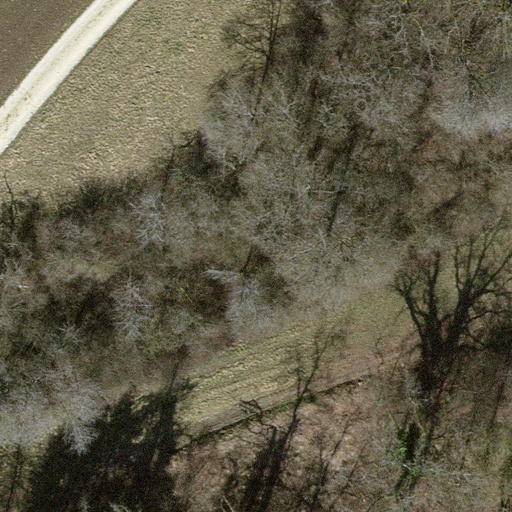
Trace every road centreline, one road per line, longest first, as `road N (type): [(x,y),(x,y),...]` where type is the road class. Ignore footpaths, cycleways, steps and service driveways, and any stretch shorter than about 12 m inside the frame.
road 1 (track): [(511,315),(16,511)]
road 2 (track): [(117,0),(0,135)]
